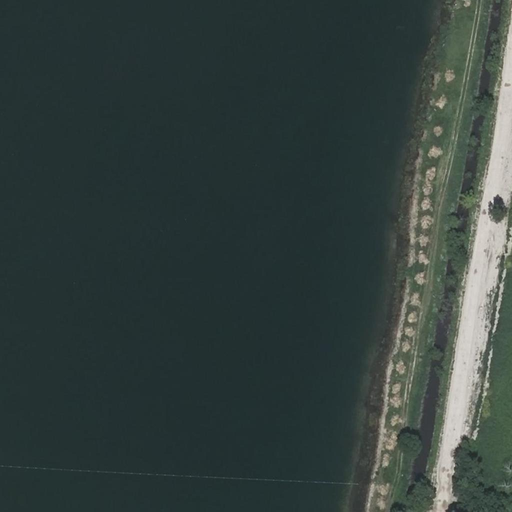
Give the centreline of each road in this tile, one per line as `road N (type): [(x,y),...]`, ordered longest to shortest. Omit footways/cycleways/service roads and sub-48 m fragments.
road 1 (track): [(476,0),(386,511)]
road 2 (track): [(511,151),(451,511)]
